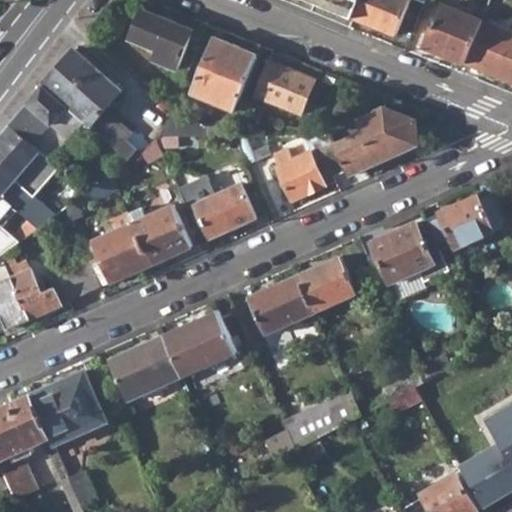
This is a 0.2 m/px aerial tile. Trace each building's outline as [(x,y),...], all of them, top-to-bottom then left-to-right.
[(303,0),(353,20),(360,0),(303,0)] [(396,37),(410,0),(360,0),(353,20),(396,37)] [(425,49),(463,64),(473,40),(480,23),(481,21),(443,5),(425,49)] [(156,60),(179,69),(195,30),(145,10),(133,40),(159,51),(156,60)] [(473,40),(463,64),(511,84),(511,35),(480,23),(473,40)] [(194,94),(238,111),(260,57),(216,39),(194,94)] [(98,130),(131,159),(139,148),(129,139),(133,132),(107,109),(124,89),(78,47),(45,84),(98,130)] [(255,97),(292,111),(302,115),(317,81),(270,61),(255,97)] [(12,123),(51,158),(78,128),(90,138),(98,130),(45,84),(12,123)] [(322,148),(335,178),(348,172),(350,176),(420,145),(417,121),(386,108),(359,120),(364,131),(336,143),(330,132),(317,137),(322,148)] [(164,135),(235,135),(239,135),(242,128),(214,126),(173,112),(164,135)] [(0,136),(0,190),(5,196),(17,182),(39,158),(53,170),(58,164),(51,158),(12,123),(0,136)] [(144,149),(149,161),(165,154),(158,139),(144,149)] [(335,178),(322,148),(293,160),(289,149),(278,155),(283,165),(279,167),(294,201),(337,183),(335,178)] [(112,173),(115,179),(130,172),(127,163),(112,173)] [(67,208),(73,220),(82,216),(79,207),(119,189),(115,179),(112,173),(67,208)] [(30,194),(17,182),(5,196),(15,205),(19,208),(30,194)] [(198,204),(213,237),(257,218),(242,184),(198,204)] [(0,219),(8,226),(11,221),(5,215),(15,205),(5,196),(0,190),(0,219)] [(441,214),(457,249),(509,226),(494,194),(482,199),(481,196),(441,214)] [(31,219),(41,227),(57,215),(40,199),(26,214),(31,219)] [(135,223),(153,264),(194,246),(176,205),(148,216),(144,207),(130,213),(135,223)] [(113,221),(117,230),(135,223),(130,213),(113,221)] [(0,257),(4,255),(24,240),(17,234),(8,226),(0,219),(0,257)] [(31,219),(17,234),(24,240),(39,228),(41,227),(31,219)] [(153,264),(135,223),(117,230),(94,241),(112,283),(153,264)] [(419,223),(373,244),(392,285),(420,272),(425,283),(451,271),(430,224),(421,228),(419,223)] [(0,257),(0,315),(3,315),(9,327),(32,318),(14,277),(4,255),(0,257)] [(300,276),(317,312),(361,293),(345,256),(300,276)] [(63,276),(74,300),(102,287),(92,264),(63,276)] [(14,277),(32,318),(64,304),(56,287),(49,290),(46,282),(41,284),(34,269),(14,277)] [(252,297),(269,334),(317,312),(300,276),(252,297)] [(166,335),(184,376),(238,353),(220,311),(166,335)] [(110,360),(128,401),(184,376),(166,335),(110,360)] [(511,344),(499,351),(502,358),(511,352),(511,344)] [(435,370),(422,377),(425,385),(456,370),(449,357),(433,365),(435,370)] [(34,396),(56,446),(110,422),(88,372),(34,396)] [(388,394),(392,402),(417,389),(425,385),(422,377),(420,373),(402,381),(404,387),(388,394)] [(291,431),(299,450),(353,422),(364,416),(351,389),(287,422),(291,431)] [(74,503),(80,500),(79,496),(71,479),(56,446),(34,396),(0,411),(0,461),(18,502),(39,493),(25,460),(37,454),(36,449),(46,445),(74,503)] [(277,461),(292,454),(299,450),(291,431),(268,442),(277,461)] [(511,441),(502,447),(511,463),(511,441)] [(474,464),(492,494),(511,482),(511,463),(502,447),(474,464)] [(0,482),(10,505),(18,502),(0,461),(0,482)] [(84,473),(71,479),(79,496),(80,500),(82,503),(83,507),(97,500),(84,473)] [(425,495),(435,511),(479,511),(480,511),(459,475),(425,495)]
